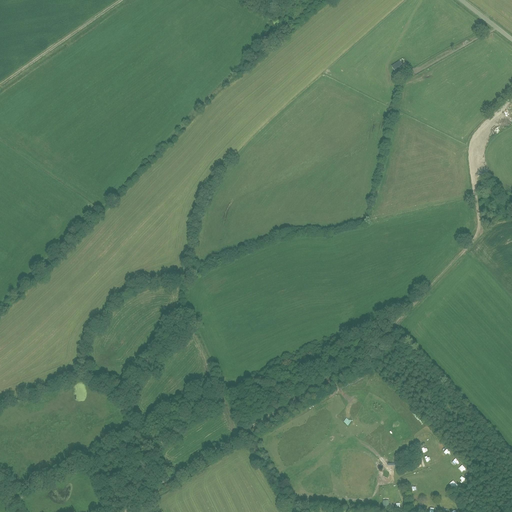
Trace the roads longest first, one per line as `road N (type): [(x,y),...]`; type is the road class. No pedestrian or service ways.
road 1 (track): [(124,511),(355,363),(404,314),(475,235),(471,146),(511,97)]
road 2 (track): [(121,0),(0,85)]
